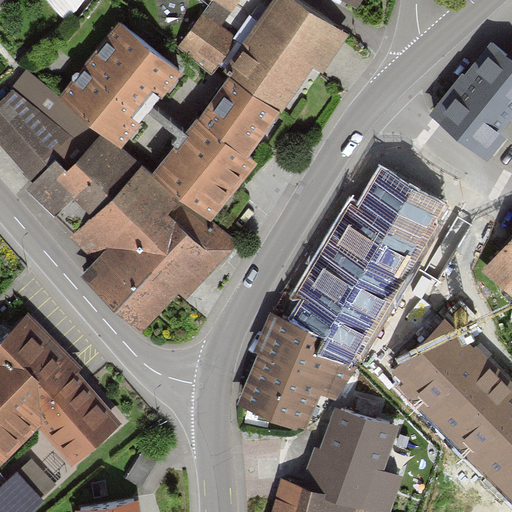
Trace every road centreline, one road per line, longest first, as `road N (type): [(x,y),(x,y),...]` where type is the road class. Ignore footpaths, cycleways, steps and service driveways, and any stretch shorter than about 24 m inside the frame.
road 1 (secondary): [(215,383),(219,351),(242,300),(383,93)]
road 2 (tertiary): [(215,383),(160,374),(137,357),(0,200)]
road 3 (residential): [(383,93),(457,153),(511,182)]
road 4 (secondary): [(218,511),(215,383)]
